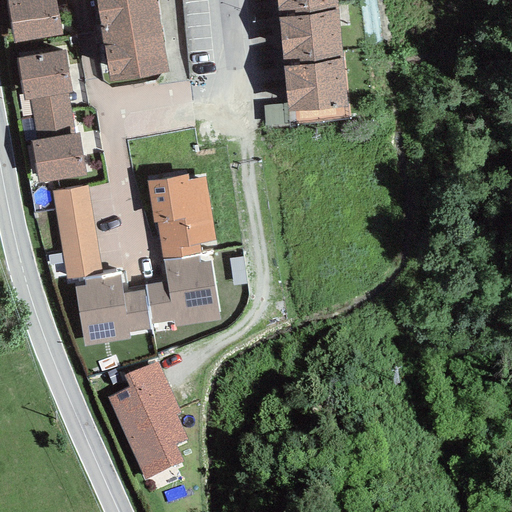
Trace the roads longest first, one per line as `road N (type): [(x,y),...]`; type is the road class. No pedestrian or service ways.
road 1 (tertiary): [(0,162),(52,345),(121,511)]
road 2 (residential): [(228,0),(239,126)]
